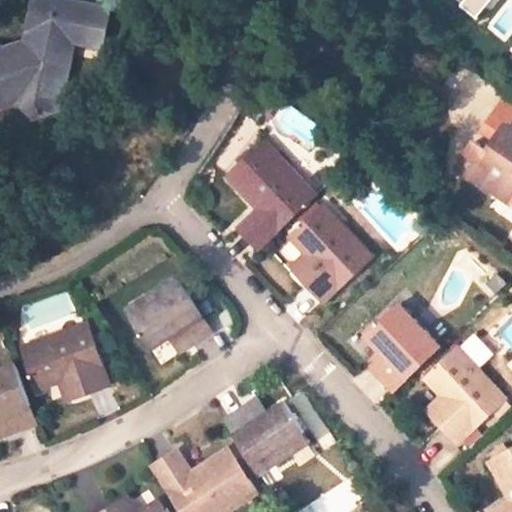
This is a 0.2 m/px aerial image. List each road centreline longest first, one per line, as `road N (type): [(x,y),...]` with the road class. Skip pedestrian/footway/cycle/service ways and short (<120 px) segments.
road 1 (residential): [(282,332),(161,409),(63,458),(0,476)]
road 2 (residential): [(442,511),(394,446),(282,332)]
road 3 (residential): [(161,204),(221,113),(253,0)]
road 4 (residential): [(0,290),(77,260),(161,204)]
road 5 (residential): [(282,332),(161,204)]
